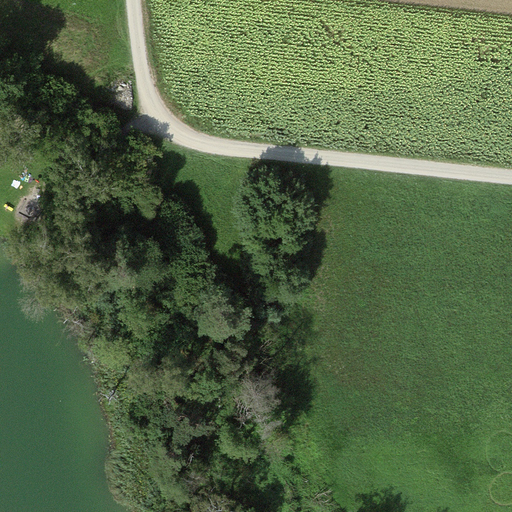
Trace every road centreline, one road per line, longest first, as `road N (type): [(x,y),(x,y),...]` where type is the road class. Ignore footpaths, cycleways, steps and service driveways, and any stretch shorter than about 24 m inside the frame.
road 1 (track): [(156,124),(216,145),(511,177)]
road 2 (track): [(136,0),(156,124)]
